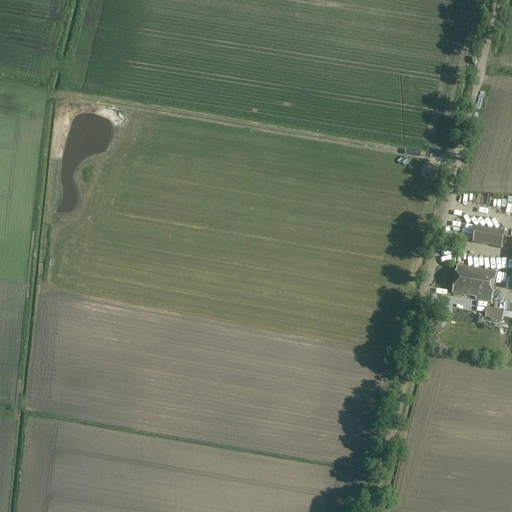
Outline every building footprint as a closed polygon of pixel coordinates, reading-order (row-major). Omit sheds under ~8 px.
[(458,198),(456,207),(466,208),(467,199),(458,198)] [(476,227),(473,243),(501,248),(504,232),(476,227)] [(486,264),(497,265),(498,258),(486,257),(486,264)] [(458,266),(453,294),(476,298),(476,300),(492,303),(497,273),(458,266)] [(488,308),(486,318),(501,322),(503,312),(488,308)]
